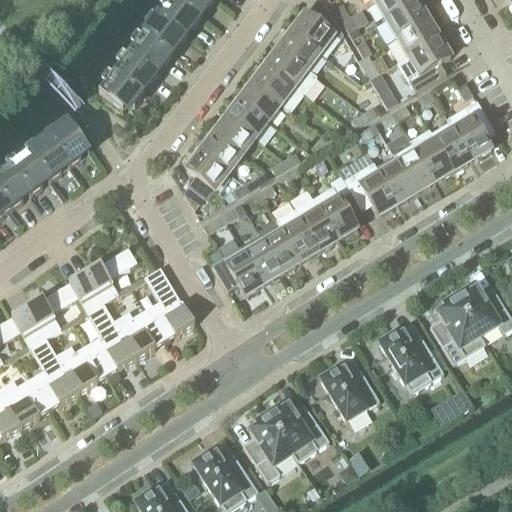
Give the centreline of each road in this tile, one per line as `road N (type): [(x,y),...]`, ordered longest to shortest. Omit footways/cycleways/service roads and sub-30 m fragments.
road 1 (unclassified): [(511,188),(237,359)]
road 2 (unclassified): [(251,383),(511,222)]
road 3 (unclassified): [(237,359),(5,511)]
road 4 (unclassified): [(57,511),(251,383)]
road 5 (residential): [(265,0),(170,141),(132,179)]
road 6 (residential): [(132,179),(237,359)]
road 7 (residential): [(132,179),(0,273)]
